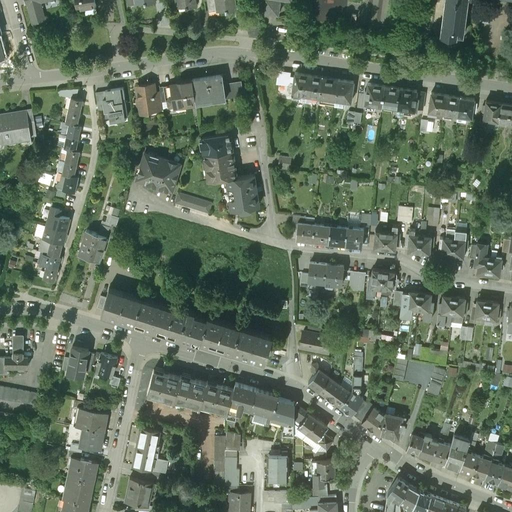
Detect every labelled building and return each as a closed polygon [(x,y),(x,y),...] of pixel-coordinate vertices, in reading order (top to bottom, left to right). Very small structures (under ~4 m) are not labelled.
[(25,0),(27,5),(28,5),(31,16),(30,16),(32,22),(45,19),(40,1),(44,0),(25,0)] [(95,0),(75,0),(77,9),(79,8),(79,9),(85,8),(97,6),(95,0)] [(216,0),(207,0),(209,11),(218,10),(216,0)] [(236,9),(234,0),(216,0),(218,10),(225,9),(226,10),(236,9)] [(265,0),(264,11),(279,13),(280,0),(265,0)] [(511,0),(444,0),(441,32),(463,35),(467,0),(511,0)] [(166,2),(159,3),(162,24),(169,23),(166,2)] [(477,5),(475,20),(489,22),(491,7),(477,5)] [(207,11),(201,12),(202,24),(209,23),(207,11)] [(247,25),(246,15),(239,16),(241,28),(248,27),(247,25)] [(260,26),(247,25),(248,27),(249,35),(259,36),(261,24),(260,24),(260,26)] [(309,75),(294,72),(292,83),(290,82),(289,86),(292,86),(290,95),(298,96),(298,99),(306,100),(309,75)] [(223,73),(192,78),(196,101),(212,98),(212,96),(224,94),(225,98),(226,97),(224,84),(223,73)] [(322,76),(309,75),(306,100),(318,102),(322,76)] [(338,78),(322,76),(318,102),(334,104),(335,98),(338,78)] [(192,78),(177,81),(175,83),(170,83),(172,94),(169,94),(167,97),(168,99),(168,102),(171,105),(176,104),(179,105),(187,104),(187,102),(196,101),(192,78)] [(353,81),(338,78),(335,98),(343,99),(343,101),(350,102),(353,81)] [(241,82),(224,84),(226,97),(243,94),(241,82)] [(385,85),(368,82),(367,90),(364,89),(362,102),(382,104),(385,85)] [(149,83),(139,84),(138,86),(137,87),(139,96),(137,98),(138,102),(140,104),(141,110),(144,112),(148,111),(150,109),(150,107),(156,106),(158,108),(163,107),(162,100),(160,90),(154,91),(153,87),(149,85),(149,83)] [(170,83),(159,85),(160,90),(162,100),(168,99),(167,97),(169,94),(172,94),(170,83)] [(400,87),(385,85),(382,104),(382,109),(397,111),(400,87)] [(96,91),(95,91),(98,109),(104,108),(106,117),(110,116),(110,120),(125,118),(125,115),(128,115),(123,87),(121,87),(120,86),(105,89),(106,94),(97,95),(96,91)] [(417,90),(400,87),(397,111),(412,114),(412,109),(418,110),(419,97),(416,97),(417,90)] [(78,88),(61,89),(59,94),(71,96),(76,97),(78,88)] [(446,94),(430,92),(427,113),(435,114),(435,116),(443,118),(444,112),(446,94)] [(460,96),(446,94),(444,112),(454,114),(453,119),(457,120),(458,115),(460,96)] [(76,97),(71,96),(69,108),(80,111),(83,98),(76,97)] [(473,98),(460,96),(458,115),(470,117),(471,110),(474,111),(475,103),(472,103),(473,98)] [(501,102),(485,100),(484,106),(482,105),(481,110),(484,111),(483,119),(485,119),(484,125),(498,127),(501,103),(501,102)] [(511,104),(501,103),(498,127),(511,129),(511,104)] [(32,107),(26,108),(26,110),(27,109),(29,120),(34,119),(32,107)] [(80,111),(69,108),(66,121),(70,122),(78,123),(80,111)] [(26,110),(0,113),(0,138),(0,140),(1,140),(31,135),(29,120),(27,109),(26,110)] [(355,111),(347,109),(345,121),(353,122),(354,121),(355,111)] [(362,112),(355,111),(354,121),(360,122),(362,112)] [(78,123),(70,122),(67,134),(79,137),(82,124),(78,123)] [(202,136),(204,154),(232,149),(230,132),(202,136)] [(79,137),(67,134),(64,147),(68,147),(76,149),(79,137)] [(76,149),(68,147),(65,160),(77,162),(80,150),(76,149)] [(232,149),(204,154),(208,180),(226,177),(236,176),(232,149)] [(181,162),(145,151),(137,177),(148,180),(147,182),(156,184),(156,183),(167,187),(167,186),(173,188),(181,162)] [(291,156),(279,154),(278,166),(290,168),(291,156)] [(77,162),(65,160),(62,172),(66,173),(75,175),(75,174),(77,162)] [(66,173),(62,172),(61,180),(57,184),(58,187),(75,190),(79,175),(75,174),(75,175),(66,173)] [(236,176),(226,177),(231,209),(239,208),(239,209),(242,210),(249,209),(250,207),(250,206),(259,205),(254,173),(236,176)] [(359,177),(352,176),(351,181),(351,186),(351,188),(358,188),(359,177)] [(442,187),(425,185),(424,192),(441,194),(442,187)] [(67,189),(57,187),(56,194),(65,196),(67,189)] [(459,190),(442,187),(441,194),(441,196),(452,197),(453,193),(459,194),(459,190)] [(56,192),(48,188),(45,195),(53,199),(56,192)] [(212,202),(178,191),(175,202),(209,212),(212,202)] [(60,208),(51,205),(46,224),(68,230),(71,217),(59,214),(60,208)] [(406,205),(398,205),(397,219),(404,219),(406,205)] [(413,206),(406,205),(404,219),(411,220),(413,206)] [(440,207),(433,206),(432,219),(439,220),(440,207)] [(388,211),(380,210),(379,219),(387,220),(388,211)] [(371,213),(361,212),(360,222),(370,223),(371,213)] [(305,214),(293,213),(292,222),(297,223),(298,220),(305,221),(305,214)] [(118,216),(112,214),(108,226),(109,226),(108,231),(113,232),(118,216)] [(305,221),(298,220),(297,223),(296,239),(312,240),(314,222),(305,221)] [(331,223),(314,222),(312,240),(329,242),(331,223)] [(347,225),(331,223),(329,242),(345,244),(347,225)] [(68,230),(46,224),(42,236),(63,242),(64,242),(68,230)] [(98,233),(86,229),(79,252),(99,258),(108,231),(109,226),(108,226),(101,224),(98,233)] [(392,230),(386,230),(384,247),(396,248),(396,241),(399,241),(400,231),(397,231),(398,224),(393,224),(392,230)] [(363,226),(347,225),(345,244),(362,245),(363,226)] [(415,228),(410,227),(409,233),(406,232),(405,242),(408,242),(407,250),(418,251),(420,234),(414,233),(415,228)] [(384,247),(386,230),(375,229),(372,228),(371,238),(374,238),(373,246),(384,247)] [(448,236),(443,236),(440,236),(439,245),(442,246),(441,253),(452,254),(455,229),(448,228),(448,236)] [(466,230),(455,229),(452,254),(463,255),(464,248),(467,248),(468,239),(465,239),(465,238),(466,230)] [(434,235),(431,235),(420,234),(418,251),(429,252),(430,245),(433,245),(434,235)] [(63,242),(42,236),(38,249),(42,249),(49,252),(49,251),(59,254),(63,242)] [(511,238),(504,237),(502,250),(509,251),(511,238)] [(487,243),(478,241),(477,244),(478,244),(477,251),(476,257),(476,263),(479,263),(478,271),(488,272),(491,255),(485,255),(487,243)] [(477,244),(471,243),(469,256),(476,257),(477,251),(478,244),(477,244)] [(59,254),(49,251),(49,252),(42,249),(40,256),(42,257),(40,262),(46,264),(58,267),(61,254),(59,254)] [(496,256),(491,255),(488,272),(499,274),(500,266),(503,267),(504,263),(501,263),(502,257),(502,254),(497,254),(496,256)] [(327,263),(310,261),(309,272),(308,279),(325,280),(327,263)] [(344,264),(327,263),(325,280),(342,282),(342,280),(343,269),(344,264)] [(58,267),(46,264),(43,276),(54,279),(58,267)] [(372,267),(371,275),(368,274),(366,294),(375,295),(376,285),(382,286),(383,268),(372,267)] [(394,270),(383,268),(382,286),(381,291),(389,292),(390,287),(392,287),(393,287),(396,287),(397,273),(396,271),(395,270),(394,270)] [(366,271),(343,269),(342,280),(349,281),(349,287),(364,288),(366,271)] [(142,296),(109,286),(106,295),(103,307),(102,309),(135,319),(142,296)] [(420,290),(409,288),(408,290),(403,290),(402,303),(400,313),(410,314),(411,306),(418,306),(420,290)] [(403,290),(395,289),(393,302),(402,303),(403,290)] [(431,291),(420,290),(418,306),(424,307),(423,316),(431,317),(434,298),(431,298),(431,291)] [(106,295),(101,293),(97,305),(103,307),(106,295)] [(454,294),(443,293),(442,300),(439,299),(437,321),(450,322),(451,318),(454,294)] [(465,295),(454,294),(451,318),(462,320),(463,312),(466,313),(467,303),(464,303),(465,295)] [(175,306),(142,296),(135,319),(168,329),(175,306)] [(488,298),(476,297),(474,314),(485,315),(488,298)] [(499,300),(488,298),(485,315),(485,323),(492,324),(492,319),(500,320),(501,307),(498,307),(499,300)] [(195,310),(188,308),(187,310),(175,306),(168,329),(167,329),(200,339),(201,337),(207,316),(194,312),(195,310)] [(240,324),(208,314),(207,316),(201,337),(233,347),(240,324)] [(324,326),(308,323),(307,328),(323,332),(324,326)] [(273,334),(240,324),(233,347),(266,357),(269,344),(273,334)] [(377,330),(360,327),(359,333),(376,336),(377,330)] [(307,328),(303,328),(300,345),(329,351),(332,333),(323,332),(307,328)] [(23,333),(13,334),(14,355),(23,355),(23,333)] [(397,354),(405,356),(405,352),(401,352),(402,350),(400,350),(401,345),(399,344),(397,354)] [(88,348),(73,345),(70,357),(68,368),(84,372),(84,369),(88,351),(88,348)] [(431,346),(421,345),(420,357),(429,359),(431,346)] [(447,349),(431,346),(429,359),(446,362),(447,349)] [(363,350),(355,350),(353,372),(361,373),(363,350)] [(95,352),(88,351),(84,369),(90,370),(92,363),(95,352)] [(118,356),(102,352),(97,370),(113,374),(118,356)] [(10,355),(0,354),(0,370),(10,371),(10,365),(10,355)] [(14,355),(10,355),(10,365),(28,365),(28,355),(23,355),(14,355)] [(70,357),(64,356),(62,367),(68,368),(70,357)] [(408,358),(397,356),(393,377),(403,380),(408,358)] [(486,369),(487,365),(485,364),(486,361),(480,360),(479,362),(478,367),(486,369)] [(495,363),(488,362),(487,365),(486,369),(494,370),(495,363)] [(511,366),(511,363),(503,362),(502,370),(511,371),(511,366)] [(318,363),(311,364),(313,376),(309,382),(319,390),(330,375),(319,367),(318,363)] [(394,365),(388,363),(386,370),(392,372),(394,365)] [(445,368),(435,365),(431,375),(432,376),(442,379),(445,368)] [(457,366),(449,365),(448,374),(456,375),(457,366)] [(180,376),(154,369),(147,392),(174,399),(180,376)] [(501,373),(492,370),(489,381),(498,384),(501,373)] [(361,373),(353,372),(352,389),(356,392),(360,388),(361,373)] [(207,382),(181,374),(180,376),(174,399),(174,400),(175,398),(201,405),(201,403),(207,382)] [(511,385),(511,375),(506,374),(503,383),(511,385)] [(121,376),(115,375),(112,385),(118,386),(121,376)] [(330,375),(319,390),(330,397),(341,382),(330,375)] [(432,376),(427,391),(437,395),(442,379),(432,376)] [(382,379),(378,397),(387,399),(392,381),(382,379)] [(234,387),(207,380),(207,382),(201,403),(227,410),(226,414),(230,402),(234,387)] [(257,388),(235,381),(234,387),(230,402),(226,416),(227,416),(227,421),(234,423),(237,411),(241,412),(243,406),(251,408),(257,388)] [(341,382),(330,397),(341,405),(351,390),(341,382)] [(18,387),(0,383),(0,396),(15,399),(18,387)] [(43,392),(18,387),(15,399),(22,401),(23,400),(41,403),(43,392)] [(278,394),(257,388),(251,408),(256,410),(254,415),(270,420),(272,415),(277,395),(278,395),(278,394)] [(351,390),(341,405),(352,413),(363,397),(356,392),(352,389),(351,390)] [(294,402),(279,397),(279,396),(278,395),(277,395),(272,415),(284,418),(283,435),(294,435),(294,422),(294,402)] [(90,401),(75,398),(74,405),(81,406),(89,407),(90,401)] [(308,412),(294,402),(294,422),(298,425),(308,412)] [(374,404),(362,421),(380,433),(380,431),(385,412),(374,404)] [(89,407),(81,406),(77,424),(86,426),(104,429),(108,411),(89,407)] [(18,415),(0,411),(0,422),(16,425),(18,415)] [(406,415),(385,411),(385,412),(380,431),(390,434),(389,435),(390,437),(396,438),(397,437),(398,435),(400,428),(403,429),(405,422),(406,415)] [(308,412),(298,425),(308,432),(317,419),(308,412)] [(317,419),(308,432),(319,441),(318,442),(327,448),(333,439),(323,432),(327,426),(317,419)] [(423,421),(416,419),(407,448),(419,452),(425,432),(421,430),(423,421)] [(439,439),(433,457),(445,461),(451,443),(444,440),(444,438),(446,439),(451,423),(444,421),(439,439)] [(169,424),(158,422),(156,428),(161,429),(168,431),(169,424)] [(156,428),(141,424),(133,464),(148,467),(153,468),(153,467),(158,468),(167,470),(169,461),(155,458),(161,429),(156,428)] [(104,429),(86,426),(82,444),(82,445),(84,445),(101,448),(104,429)] [(432,434),(425,432),(419,452),(428,455),(427,457),(432,458),(432,457),(433,457),(439,439),(431,436),(432,434)] [(445,461),(460,466),(469,439),(454,433),(451,443),(445,461)] [(225,435),(214,435),(214,459),(225,459),(225,435)] [(460,466),(460,467),(472,471),(478,453),(471,450),(472,448),(473,449),(477,437),(470,435),(469,439),(460,466)] [(82,444),(72,442),(71,448),(82,451),(84,445),(82,445),(82,444)] [(82,451),(71,448),(69,455),(72,455),(75,455),(81,457),(82,451)] [(491,458),(478,453),(472,471),(485,476),(491,458)] [(281,454),(268,454),(268,479),(287,479),(287,454),(281,454)] [(81,457),(75,455),(70,475),(94,480),(98,460),(81,457)] [(236,455),(225,455),(225,467),(236,467),(236,455)] [(334,458),(317,459),(318,467),(313,467),(314,484),(314,485),(324,484),(324,483),(324,476),(335,475),(334,458)] [(491,458),(485,476),(498,481),(504,463),(491,458)] [(225,459),(214,459),(213,487),(225,489),(225,484),(225,467),(225,459)] [(504,463),(498,481),(511,486),(511,466),(510,465),(504,463)] [(225,467),(225,484),(237,484),(239,484),(239,467),(236,467),(225,467)] [(94,480),(70,475),(66,497),(89,502),(94,480)] [(146,479),(131,475),(126,499),(137,501),(146,503),(149,491),(152,492),(155,480),(146,479)] [(409,483),(398,476),(388,492),(384,511),(394,511),(400,511),(399,501),(409,483)] [(324,484),(314,485),(314,484),(313,484),(313,495),(318,494),(327,494),(327,483),(324,483),(324,484)] [(409,483),(399,501),(408,505),(408,510),(407,510),(407,511),(414,511),(413,510),(413,507),(420,490),(409,483)] [(25,487),(24,493),(34,496),(36,490),(25,487)] [(287,490),(268,490),(269,496),(275,496),(275,502),(282,502),(293,502),(293,496),(287,496),(287,490)] [(431,494),(420,490),(413,507),(413,510),(414,511),(418,511),(419,510),(424,511),(425,511),(431,494)] [(237,491),(232,491),(232,492),(231,499),(233,499),(232,511),(243,511),(243,510),(248,510),(247,511),(248,511),(250,492),(237,491)] [(34,496),(24,493),(22,499),(33,502),(34,496)] [(327,494),(318,494),(318,505),(319,505),(318,501),(337,500),(336,493),(327,494)] [(445,511),(450,501),(431,494),(425,511),(445,511)] [(87,511),(89,502),(66,497),(62,511),(87,511)] [(337,511),(337,500),(318,501),(319,505),(319,507),(309,508),(309,511),(337,511)] [(146,503),(137,501),(136,509),(140,509),(149,510),(151,504),(146,503)] [(463,511),(465,507),(450,501),(445,511),(463,511)] [(292,511),(293,502),(282,502),(281,511),(292,511)]
